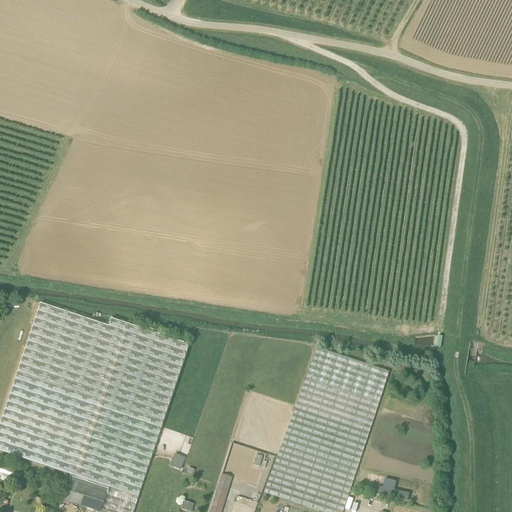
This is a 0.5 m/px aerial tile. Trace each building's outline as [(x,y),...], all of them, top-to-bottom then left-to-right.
[(0,451),(10,455),(71,476),(109,487),(137,497),(188,344),(112,319),(109,327),(40,304),(0,426),(0,451)] [(319,511),(342,511),(359,463),(389,372),(315,349),(267,484),(264,494),(319,511)] [(174,454),(171,467),(182,470),(186,457),(174,454)] [(24,475),(1,467),(0,467),(0,480),(20,487),(24,475)] [(221,475),(209,511),(221,511),(232,478),(221,475)] [(100,511),(103,505),(109,487),(71,476),(62,501),(94,511),(100,511)]
